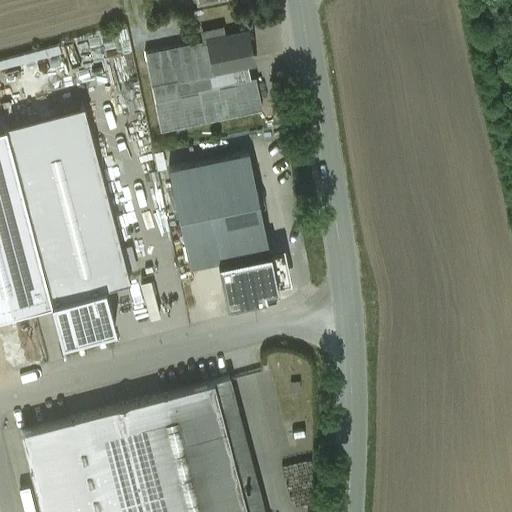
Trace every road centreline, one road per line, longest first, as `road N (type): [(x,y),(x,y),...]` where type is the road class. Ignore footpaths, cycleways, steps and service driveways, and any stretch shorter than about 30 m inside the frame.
road 1 (unclassified): [(347,310),(0,398)]
road 2 (tertiary): [(347,310),(300,2)]
road 3 (tertiary): [(349,511),(347,310)]
